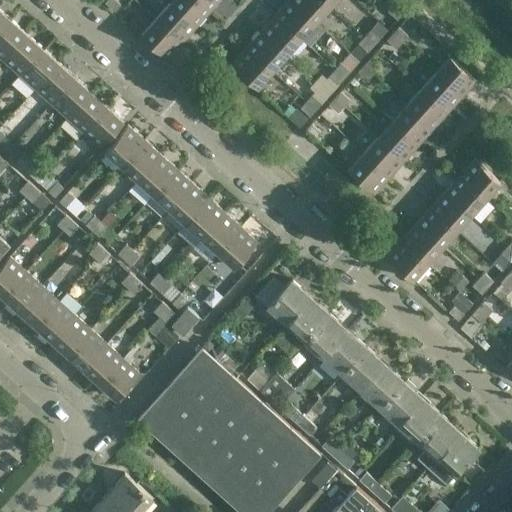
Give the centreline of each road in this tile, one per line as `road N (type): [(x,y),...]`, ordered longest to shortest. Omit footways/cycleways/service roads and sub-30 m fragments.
road 1 (residential): [(511,411),(53,0)]
road 2 (residential): [(29,511),(80,446),(71,420),(41,392)]
